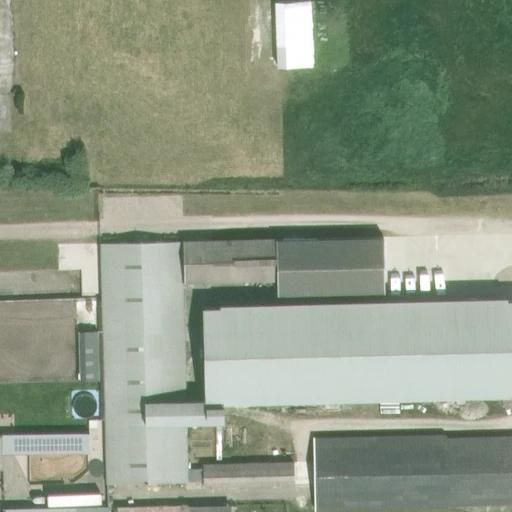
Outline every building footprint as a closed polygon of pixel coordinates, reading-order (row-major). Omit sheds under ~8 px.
[(18,5),(20,66),(252,59),(250,0),(200,0),(41,5),(40,0),(20,0),(21,5),(18,5)] [(313,66),(310,0),(275,2),(278,67),(313,66)] [(60,142),(253,141),(253,128),(270,128),(270,95),(251,95),(251,87),(49,88),(49,112),(60,112),(60,142)] [(225,422),(225,405),(511,396),(511,393),(511,392),(511,298),(508,299),(508,296),(221,303),(220,306),(204,306),(206,398),(188,399),(185,282),(277,278),(278,294),(386,292),(383,237),(184,241),(103,243),(100,243),(102,335),(104,402),(106,484),(190,482),(190,481),(204,481),(204,487),(295,485),(294,461),(203,463),(204,469),(189,469),(188,423),(225,422)] [(100,379),(99,344),(86,344),(87,380),(100,379)] [(30,433),(15,434),(15,454),(61,453),(60,433),(30,433)] [(315,438),(316,498),(317,507),(511,501),(511,436),(448,439),(448,435),(315,438)]
